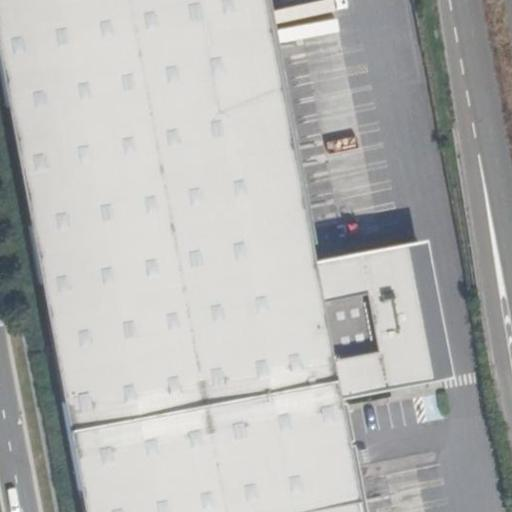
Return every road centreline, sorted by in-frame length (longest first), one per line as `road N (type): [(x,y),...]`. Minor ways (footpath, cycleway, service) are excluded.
road 1 (unclassified): [(468,33),(470,162),(511,403)]
road 2 (secondary): [(468,33),(511,261)]
road 3 (unclassified): [(22,511),(0,392)]
